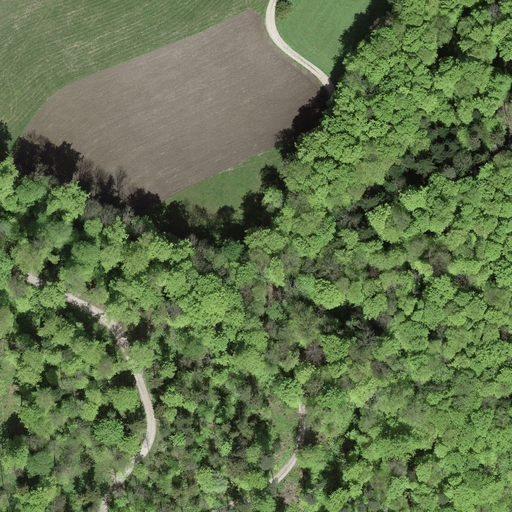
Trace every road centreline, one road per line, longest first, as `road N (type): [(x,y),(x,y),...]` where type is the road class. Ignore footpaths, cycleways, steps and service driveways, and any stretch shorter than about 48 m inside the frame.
road 1 (track): [(219,511),(285,471),(302,433),(293,355),(252,261),(322,151),(333,108),(327,82),(277,39),(275,0)]
road 2 (track): [(104,511),(151,436),(128,345),(97,309),(0,261)]
road 3 (track): [(330,511),(331,410),(312,371),(293,355)]
road 4 (track): [(23,511),(6,449),(0,369)]
